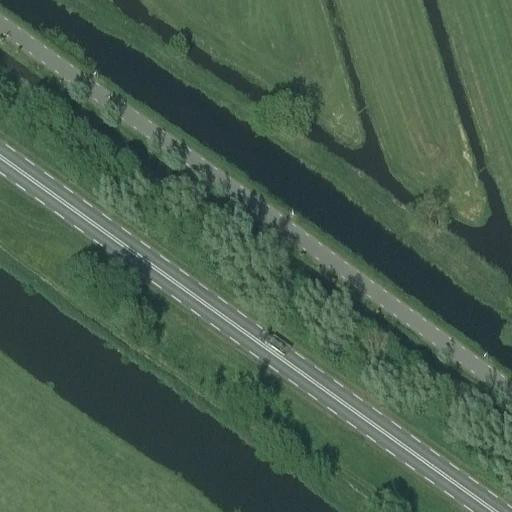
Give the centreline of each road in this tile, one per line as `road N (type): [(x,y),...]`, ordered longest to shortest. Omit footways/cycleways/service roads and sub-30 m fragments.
road 1 (unclassified): [(511,393),(0,25)]
road 2 (primary): [(491,511),(0,158)]
